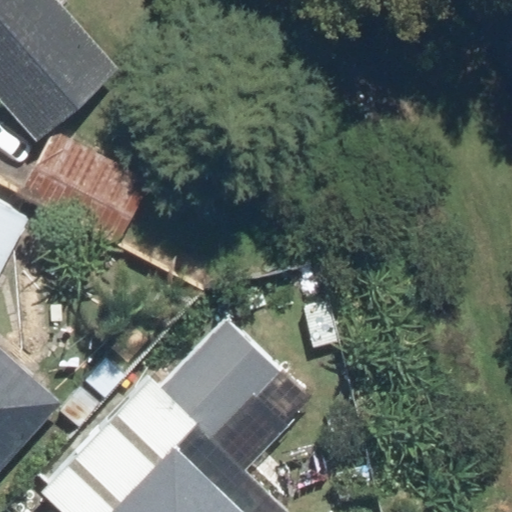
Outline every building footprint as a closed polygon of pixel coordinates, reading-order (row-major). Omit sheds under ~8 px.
[(75,0),(0,0),(0,75),(46,127),(126,56),(75,0)] [(126,234),(157,172),(62,125),(31,187),(126,234)] [(0,193),(0,277),(36,213),(0,193)] [(337,288),(300,297),(311,345),(348,336),(337,288)] [(81,511),(294,511),(299,507),(223,434),(289,364),(232,310),(170,375),(160,365),(49,482),(81,511)] [(0,469),(71,393),(0,327),(0,469)]
